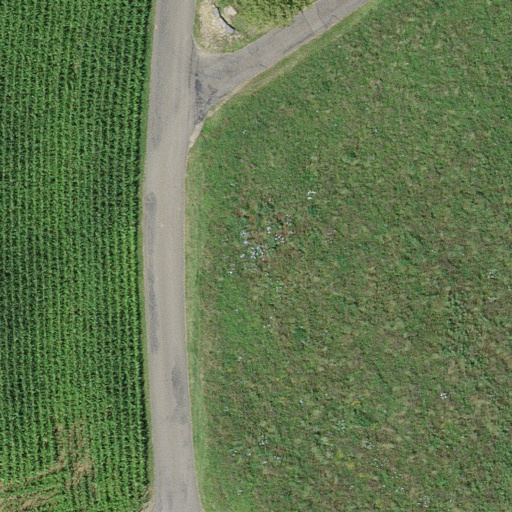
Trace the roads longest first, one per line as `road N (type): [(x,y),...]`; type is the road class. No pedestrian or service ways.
road 1 (unclassified): [(172,0),(160,99),(158,255),(172,511)]
road 2 (track): [(160,99),(212,80),(339,0)]
